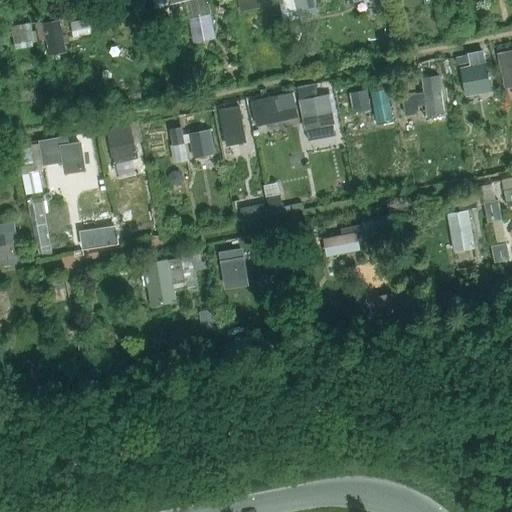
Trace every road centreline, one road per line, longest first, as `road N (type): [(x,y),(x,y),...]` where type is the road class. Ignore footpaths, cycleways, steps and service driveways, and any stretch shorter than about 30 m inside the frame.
road 1 (track): [(0,480),(511,366)]
road 2 (secondary): [(416,511),(343,492),(233,511)]
